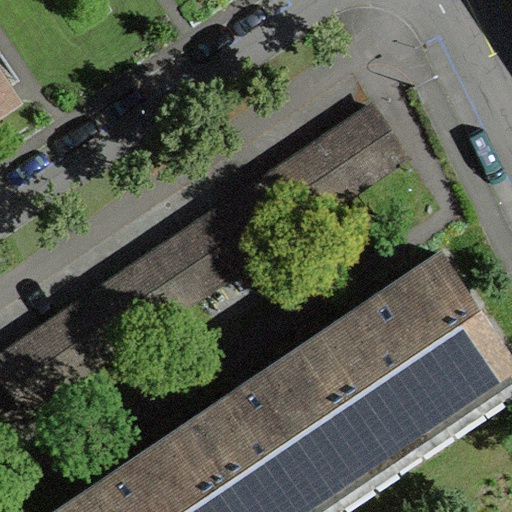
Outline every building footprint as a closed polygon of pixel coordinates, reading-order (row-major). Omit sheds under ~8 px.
[(0,81),(0,108),(13,100),(0,81)] [(15,347),(48,396),(405,155),(372,106),(194,226),(15,347)] [(375,300),(312,342),(384,450),(511,364),(511,354),(444,254),(375,300)] [(236,511),(292,511),(384,450),(312,342),(244,388),(182,430),(236,511)] [(0,372),(26,411),(48,396),(15,347),(0,356),(0,372)] [(236,511),(182,430),(114,476),(60,511),(236,511)]
